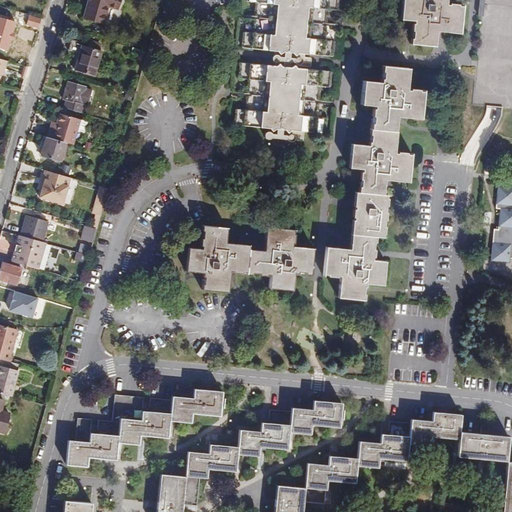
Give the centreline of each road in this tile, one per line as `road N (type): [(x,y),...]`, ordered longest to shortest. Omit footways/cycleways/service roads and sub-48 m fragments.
road 1 (residential): [(511,407),(128,365),(98,370)]
road 2 (residential): [(278,185),(206,169),(140,198),(118,234),(90,335),(98,370)]
road 3 (residential): [(56,0),(0,197)]
road 4 (residential): [(98,370),(65,405),(29,511)]
